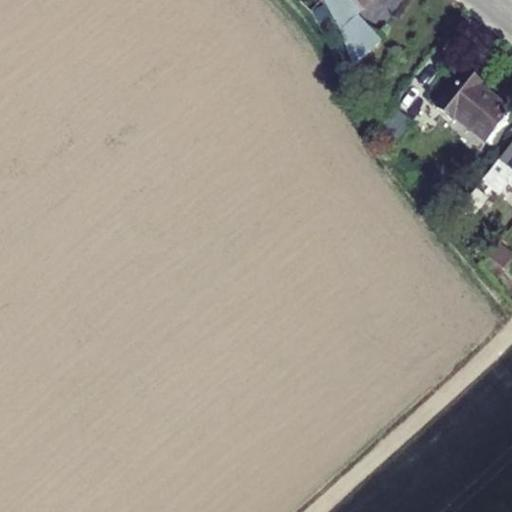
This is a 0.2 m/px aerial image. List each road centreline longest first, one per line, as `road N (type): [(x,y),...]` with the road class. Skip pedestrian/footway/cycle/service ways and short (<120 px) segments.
road 1 (track): [(511,313),(409,194),(349,106),(309,25),(284,0)]
road 2 (track): [(511,329),(313,511)]
